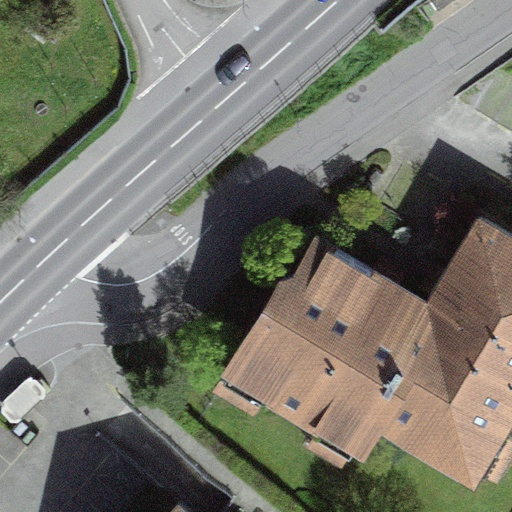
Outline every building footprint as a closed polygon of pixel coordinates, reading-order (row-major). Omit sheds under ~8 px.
[(436,0),(441,9),(451,0),(436,0)] [(441,268),(372,393),(481,452),(511,396),(511,195),(488,183),(441,268)] [(372,393),(441,268),(333,208),(309,252),(286,239),(225,350),(357,422),(372,393)] [(0,401),(0,408),(9,419),(41,392),(28,377),(0,401)] [(161,511),(215,511),(184,485),(161,511)]
